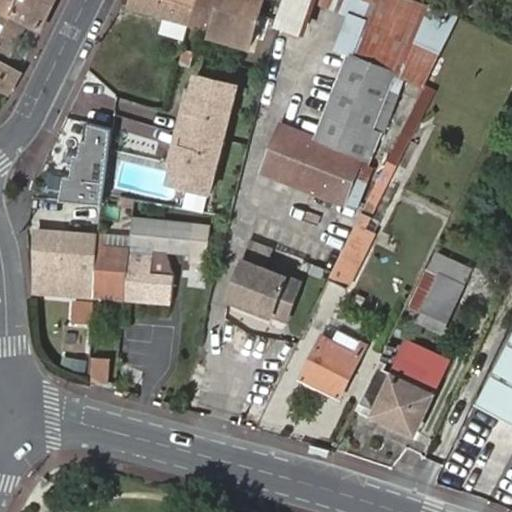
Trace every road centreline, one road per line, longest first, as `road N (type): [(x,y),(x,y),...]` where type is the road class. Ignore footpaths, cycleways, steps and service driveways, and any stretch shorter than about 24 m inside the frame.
road 1 (tertiary): [(6,403),(398,511)]
road 2 (residential): [(0,151),(26,120),(84,0)]
road 3 (tertiary): [(0,253),(6,403)]
